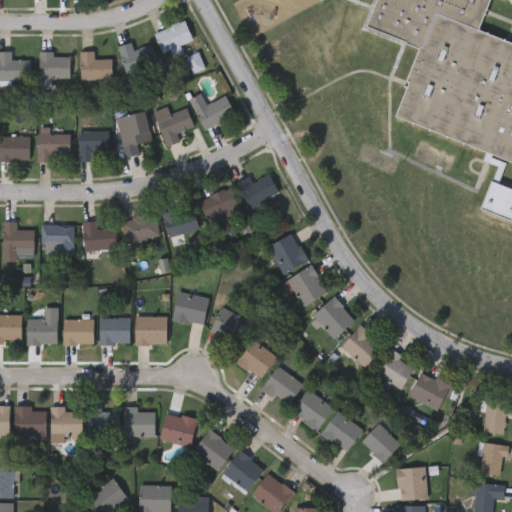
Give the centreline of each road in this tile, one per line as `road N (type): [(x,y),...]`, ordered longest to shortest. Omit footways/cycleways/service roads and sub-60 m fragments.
road 1 (residential): [(202,0),(349,271),(385,313),(426,341),(511,369)]
road 2 (residential): [(0,373),(180,378),(203,386),(347,491),(352,511)]
road 3 (residential): [(0,194),(145,190),(206,167),(271,126)]
road 4 (residential): [(0,24),(75,25),(152,0)]
